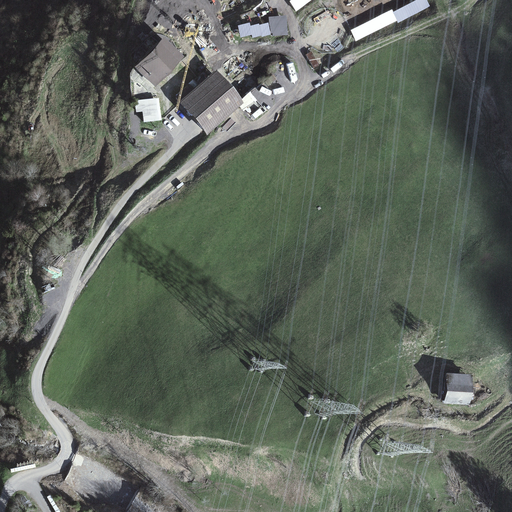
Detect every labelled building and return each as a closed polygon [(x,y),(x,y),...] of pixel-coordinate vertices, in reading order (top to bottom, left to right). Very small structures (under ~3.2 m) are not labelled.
[(294,0),(288,5),(295,15),(315,0),(294,0)] [(424,0),(419,0),(349,34),(354,44),(429,8),(424,0)] [(238,44),(288,35),(285,19),(267,22),(268,27),(236,33),(238,44)] [(153,92),(180,64),(159,44),(132,71),(153,92)] [(203,139),(241,108),(213,74),(175,106),(203,139)] [(249,115),(265,102),(256,91),(240,104),(249,115)] [(142,127),(160,125),(158,106),(133,109),(134,120),(141,119),(142,127)] [(444,372),(443,391),(469,392),(470,373),(444,372)]
